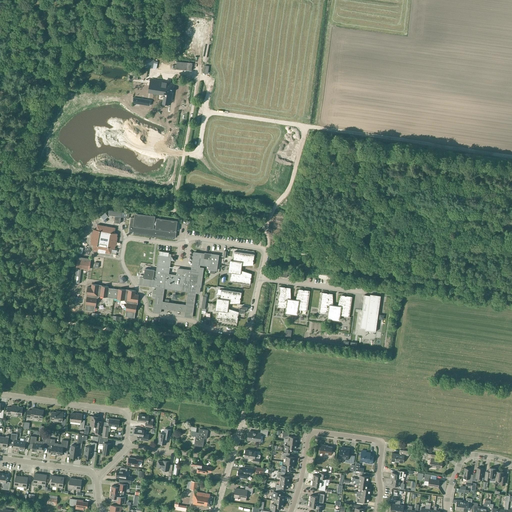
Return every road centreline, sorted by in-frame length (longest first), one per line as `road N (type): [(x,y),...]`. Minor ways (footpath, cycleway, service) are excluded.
road 1 (track): [(0,313),(245,351)]
road 2 (residential): [(214,511),(242,421),(260,277)]
road 3 (track): [(102,0),(0,197)]
road 4 (residential): [(290,511),(309,432),(379,442),(377,511)]
road 5 (residential): [(126,446),(129,412),(0,395)]
road 6 (residential): [(260,277),(267,237),(259,224),(177,210)]
